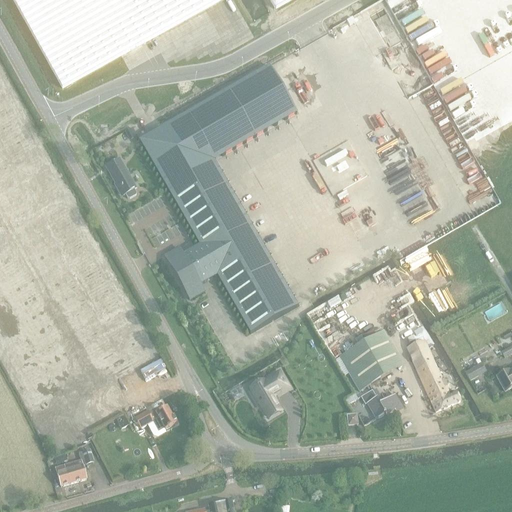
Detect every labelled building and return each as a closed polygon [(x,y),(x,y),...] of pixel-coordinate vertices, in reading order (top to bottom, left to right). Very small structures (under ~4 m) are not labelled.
[(12,0),(62,89),(220,0),(12,0)] [(269,0),(275,10),(291,0),(269,0)] [(267,70),(137,141),(170,196),(199,246),(183,255),(179,248),(164,257),(191,303),(206,294),(202,287),(217,278),(250,335),(296,306),(292,299),(293,299),(290,295),(290,296),(286,289),(285,285),(284,285),(280,279),(280,278),(279,275),(278,275),(274,268),(272,264),(272,265),(268,258),(269,257),(267,254),(266,254),(262,247),(263,247),(261,243),(260,244),(256,237),(257,237),(243,212),(242,213),(238,206),(239,205),(237,202),(236,202),(232,195),(233,195),(231,191),(230,192),(226,185),(227,185),(225,181),(224,181),(220,175),(221,174),(220,172),(219,173),(214,164),(296,118),(267,70)] [(100,148),(102,151),(117,143),(115,139),(100,148)] [(123,196),(126,195),(128,199),(130,199),(135,196),(136,194),(134,190),(136,189),(119,160),(106,168),(116,186),(117,185),(123,196)] [(403,366),(383,332),(339,358),(359,393),(403,366)] [(435,414),(459,403),(456,395),(455,396),(453,391),(447,394),(445,388),(447,387),(448,384),(446,379),(441,381),(424,342),(406,349),(435,414)] [(511,346),(501,353),(501,354),(504,358),(511,353),(511,346)] [(481,364),(465,373),(470,381),(478,376),(486,372),(485,369),(481,364)] [(511,370),(509,373),(507,370),(495,378),(504,393),(511,388),(511,370)] [(255,390),(250,393),(260,408),(261,408),(267,417),(280,410),(273,397),(277,395),(278,396),(289,389),(279,374),(269,380),(269,381),(262,385),(260,387),(259,386),(256,388),(257,389),(255,390)] [(396,415),(403,411),(394,395),(379,404),(376,398),(375,398),(372,392),(360,398),(365,406),(367,405),(375,420),(385,415),(386,417),(394,412),(396,415)] [(171,417),(166,408),(150,417),(147,412),(134,419),(140,430),(152,423),(157,432),(163,429),(164,430),(165,429),(166,430),(169,428),(169,427),(176,423),(172,416),(171,417)] [(123,416),(116,420),(121,429),(127,425),(123,416)] [(347,428),(357,427),(356,416),(346,417),(347,428)] [(86,480),(82,466),(86,465),(93,463),(90,451),(79,454),(81,462),(64,466),(69,485),(86,480)] [(60,487),(69,485),(64,466),(55,469),(60,487)] [(232,511),(231,503),(219,505),(220,511),(232,511)]
